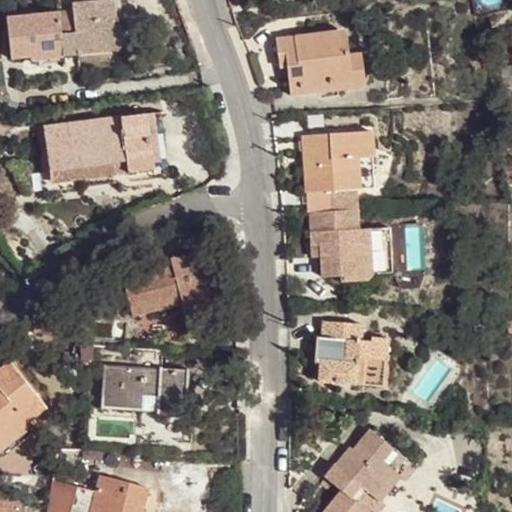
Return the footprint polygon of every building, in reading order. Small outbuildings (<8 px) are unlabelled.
[(116,19),(113,0),(97,0),(71,2),(72,11),(36,14),(37,22),(27,23),(26,15),(5,17),(10,58),(31,56),(30,45),(62,42),(61,31),(74,30),(76,52),(77,56),(110,52),(106,20),(116,19)] [(27,23),(37,22),(36,14),(26,15),(27,23)] [(110,52),(120,51),(116,19),(106,20),(110,52)] [(31,56),(76,52),(74,30),(61,31),(62,42),(30,45),(31,56)] [(339,32),(275,38),(278,58),(285,57),(287,68),(289,95),(321,91),(320,82),(331,81),(332,85),(346,83),(347,88),(364,86),(361,54),(348,56),(347,47),(340,47),(339,32)] [(345,32),(339,32),(340,47),(347,47),(345,32)] [(285,57),(278,58),(279,69),(287,68),(285,57)] [(320,82),(321,91),(347,88),(346,83),(332,85),(331,81),(320,82)] [(154,177),(169,176),(162,111),(146,113),(154,177)] [(154,177),(146,113),(44,126),(47,144),(38,146),(44,191),(118,181),(118,189),(131,188),(130,180),(154,177)] [(374,208),(371,131),(363,132),(365,158),(357,159),(358,189),(355,189),(356,209),(374,208)] [(363,132),(303,134),(306,212),(310,212),(356,209),(355,189),(358,189),(357,159),(365,158),(363,132)] [(310,212),(312,245),(320,244),(321,257),(322,277),(340,276),(340,282),(372,280),(372,274),(393,273),(390,227),(357,229),(356,209),(310,212)] [(320,244),(312,245),(312,257),(321,257),(320,244)] [(184,318),(210,312),(195,252),(177,256),(179,265),(171,267),(121,280),(131,315),(180,303),(184,318)] [(171,267),(179,265),(177,256),(169,258),(171,267)] [(371,336),(371,340),(360,340),(361,324),(323,321),(322,338),(316,337),(314,364),(319,365),(318,381),(383,386),(387,337),(371,336)] [(79,365),(90,365),(90,345),(80,345),(79,365)] [(0,443),(25,424),(45,408),(9,362),(0,368),(0,443)] [(186,413),(188,372),(102,366),(101,408),(186,413)] [(0,456),(1,458),(32,433),(25,424),(0,443),(0,456)] [(400,475),(411,463),(369,428),(352,449),(349,447),(334,464),(338,467),(341,470),(331,483),(341,491),(322,511),(369,511),(359,503),(368,492),(377,499),(398,473),(400,475)] [(331,483),(341,470),(338,467),(327,480),(331,483)] [(141,511),(148,488),(100,476),(96,492),(52,480),(46,511),(141,511)] [(0,511),(17,511),(20,498),(0,494),(0,511)]
